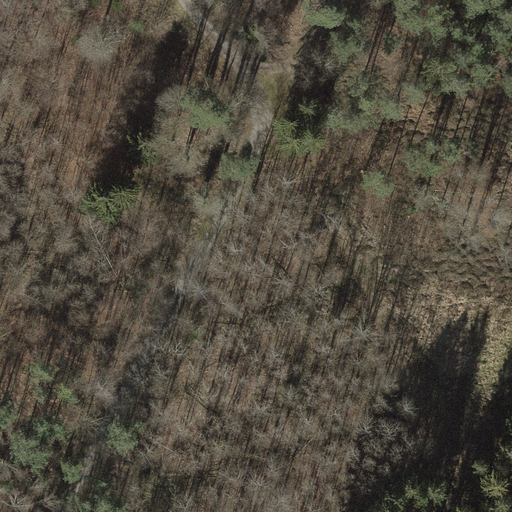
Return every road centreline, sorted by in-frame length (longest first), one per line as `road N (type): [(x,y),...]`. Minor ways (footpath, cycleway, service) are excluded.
road 1 (track): [(59,511),(268,110)]
road 2 (track): [(188,0),(268,110)]
road 3 (track): [(268,110),(337,0)]
